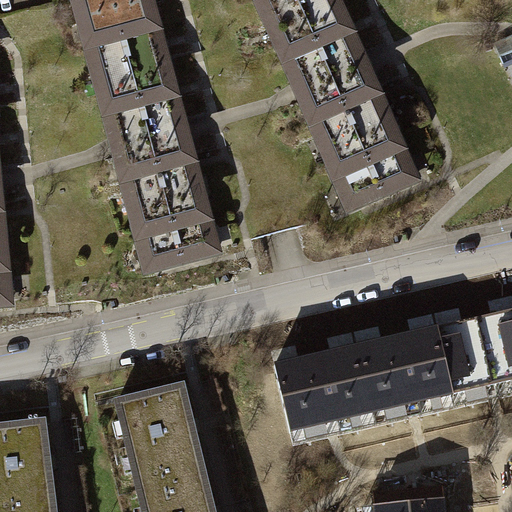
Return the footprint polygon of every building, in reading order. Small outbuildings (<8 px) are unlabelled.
[(77,0),(81,11),(77,17),(79,25),(85,28),(89,45),(85,50),(86,57),(94,62),(101,91),(97,97),(99,104),(105,105),(114,144),(117,155),(114,160),(115,167),(121,170),(134,220),(130,225),(132,232),(137,234),(139,242),(135,248),(140,267),(158,263),(165,267),(195,259),(197,254),(218,249),(213,229),(205,227),(203,219),(207,213),(206,205),(199,202),(180,128),(171,92),(175,86),(173,78),(166,74),(158,44),(163,38),(161,31),(154,27),(150,11),(154,5),(152,0),(77,0)] [(254,0),(254,2),(257,9),(265,12),(276,39),(273,46),(277,52),(282,53),(298,90),(303,100),(300,106),(302,112),(309,114),(329,162),(326,167),(330,174),(335,175),(338,183),(335,189),(343,208),(360,201),(363,202),(367,204),(396,191),(397,186),(417,177),(409,158),(400,157),(397,150),(401,143),(398,136),(390,134),(360,64),(345,29),(348,23),(346,16),(338,13),(332,0),(254,0)] [(0,301),(12,300),(10,280),(2,276),(2,269),(7,263),(6,255),(0,251),(0,301)] [(451,395),(511,380),(511,310),(435,329),(451,395)] [(435,329),(355,347),(370,413),(451,395),(435,329)] [(289,433),(370,413),(355,347),(273,367),(289,433)] [(138,491),(203,475),(181,386),(116,402),(121,420),(123,419),(128,437),(125,438),(129,456),(132,455),(137,473),(134,474),(138,491)] [(0,511),(53,511),(42,422),(0,427),(0,511)] [(211,511),(203,475),(138,491),(142,508),(145,507),(145,511),(211,511)] [(374,493),(375,511),(443,511),(442,499),(388,504),(387,492),(374,493)]
